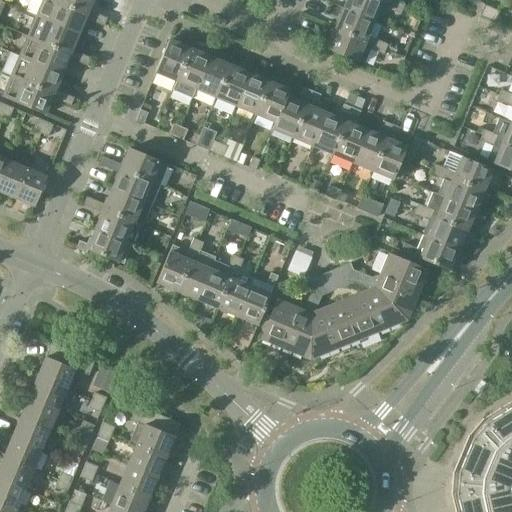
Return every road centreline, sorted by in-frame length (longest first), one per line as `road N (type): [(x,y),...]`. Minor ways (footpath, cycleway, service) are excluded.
road 1 (residential): [(282,446),(131,313),(32,264)]
road 2 (residential): [(274,27),(293,56),(426,109),(463,17)]
road 3 (residential): [(308,203),(97,117)]
road 4 (residential): [(32,264),(97,117)]
road 5 (tertiary): [(377,454),(435,380),(459,334)]
road 6 (tertiary): [(459,334),(358,436)]
road 7 (residential): [(97,117),(147,0)]
